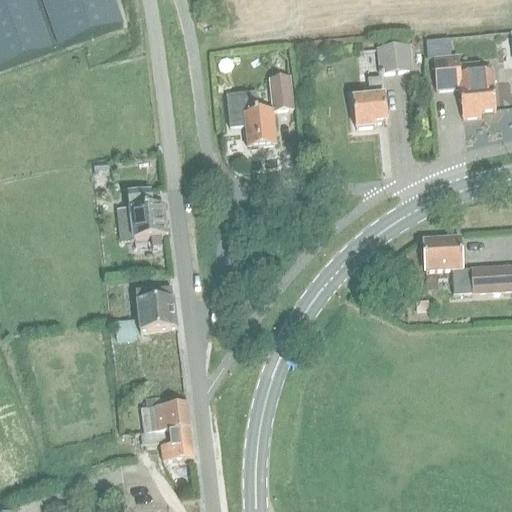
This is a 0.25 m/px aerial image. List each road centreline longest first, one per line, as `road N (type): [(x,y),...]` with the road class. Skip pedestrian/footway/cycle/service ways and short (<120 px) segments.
road 1 (unclassified): [(194,331),(151,0)]
road 2 (tertiary): [(256,511),(263,404),(280,355),(333,276)]
road 3 (unclassified): [(232,202),(212,177),(203,144),(179,0)]
road 4 (unclassified): [(212,511),(194,331)]
road 5 (residential): [(392,187),(232,202)]
road 6 (unclassified): [(194,331),(232,202)]
road 7 (tertiary): [(428,204),(361,247),(333,276)]
